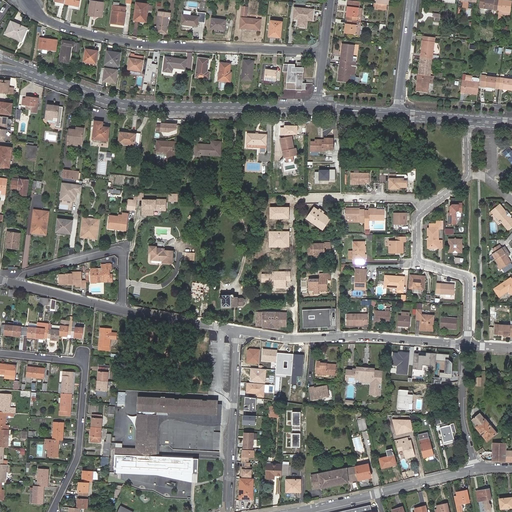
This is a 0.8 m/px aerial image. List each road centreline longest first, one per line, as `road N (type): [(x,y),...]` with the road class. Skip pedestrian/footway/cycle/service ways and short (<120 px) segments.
road 1 (tertiary): [(0,61),(130,105),(316,107)]
road 2 (residential): [(24,0),(49,21),(136,43),(324,51)]
road 3 (residential): [(52,511),(80,445),(85,361),(0,353)]
road 4 (residential): [(294,511),(475,468)]
road 5 (residential): [(466,344),(468,277),(417,260),(417,215),(433,203)]
road 6 (residential): [(235,330),(227,511)]
road 7 (residential): [(19,283),(23,274),(117,249),(121,309)]
road 8 (residential): [(338,337),(466,344)]
road 9 (residential): [(466,344),(462,419),(475,468)]
